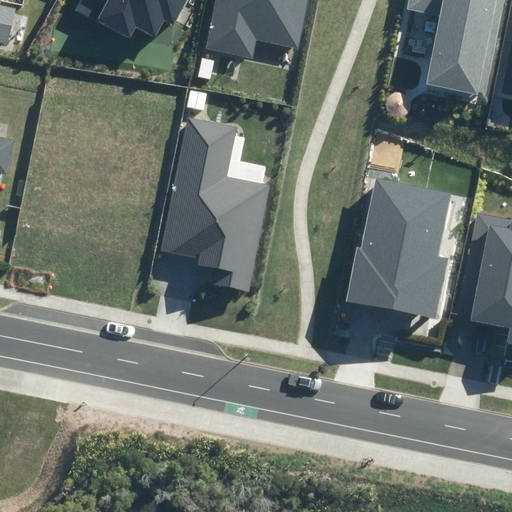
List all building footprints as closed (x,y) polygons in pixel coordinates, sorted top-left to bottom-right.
[(0,0),(0,41),(9,44),(17,10),(0,6),(1,0),(0,0)] [(81,0),(77,10),(130,38),(136,26),(156,36),(164,20),(175,26),(188,0),(81,0)] [(215,0),(206,49),(254,58),(257,41),(298,49),(307,0),(215,0)] [(478,91),(484,93),(505,0),(407,0),(405,9),(441,17),(425,84),(477,96),(478,91)] [(511,36),(501,92),(511,94),(511,36)] [(210,284),(249,292),(269,186),(228,177),(238,126),(188,116),(162,251),(201,259),(200,265),(213,267),(210,284)] [(0,172),(9,174),(15,141),(0,138),(0,172)] [(347,302),(437,318),(448,259),(438,257),(450,193),(376,179),(363,248),(357,247),(347,302)] [(507,342),(511,342),(511,219),(476,213),(459,308),(472,310),(470,321),(510,329),(507,342)]
